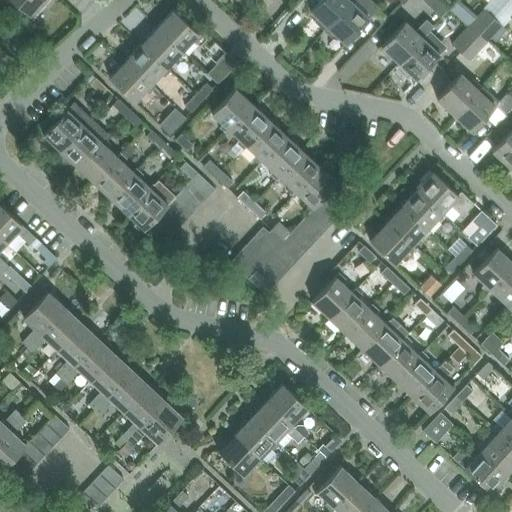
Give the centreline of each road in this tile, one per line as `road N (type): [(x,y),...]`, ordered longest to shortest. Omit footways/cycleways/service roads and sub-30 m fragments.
road 1 (residential): [(458,511),(280,347),(160,311),(0,162)]
road 2 (residential): [(511,214),(418,126),(294,89),(196,0)]
road 3 (residential): [(0,123),(126,0)]
